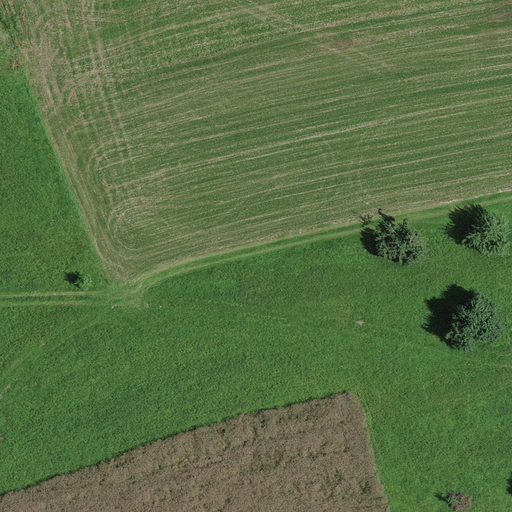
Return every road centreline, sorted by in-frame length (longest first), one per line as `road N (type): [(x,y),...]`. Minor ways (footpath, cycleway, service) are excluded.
road 1 (track): [(0,398),(59,343),(191,272),(511,199)]
road 2 (track): [(127,306),(363,331),(511,367)]
